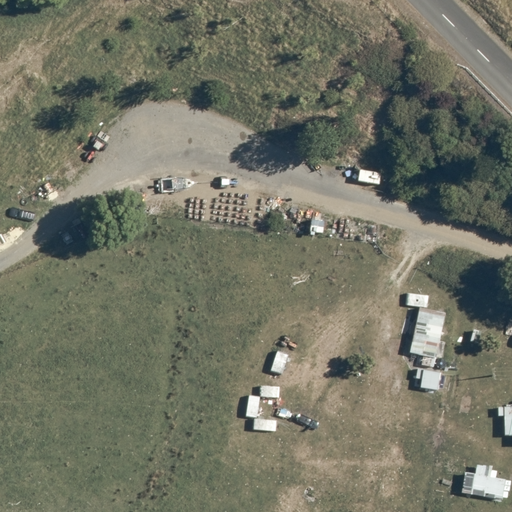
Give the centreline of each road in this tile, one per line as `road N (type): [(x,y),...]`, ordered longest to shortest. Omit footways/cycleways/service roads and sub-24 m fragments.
road 1 (track): [(0,231),(95,220),(294,245),(425,287),(511,300)]
road 2 (unclassified): [(417,0),(511,101)]
